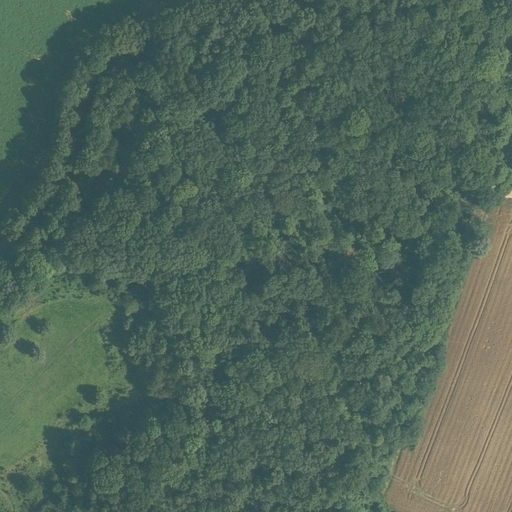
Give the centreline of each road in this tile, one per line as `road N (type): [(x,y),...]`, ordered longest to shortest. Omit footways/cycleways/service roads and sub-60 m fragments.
road 1 (track): [(455,183),(198,96),(126,48)]
road 2 (track): [(0,249),(67,164),(98,60),(126,48)]
